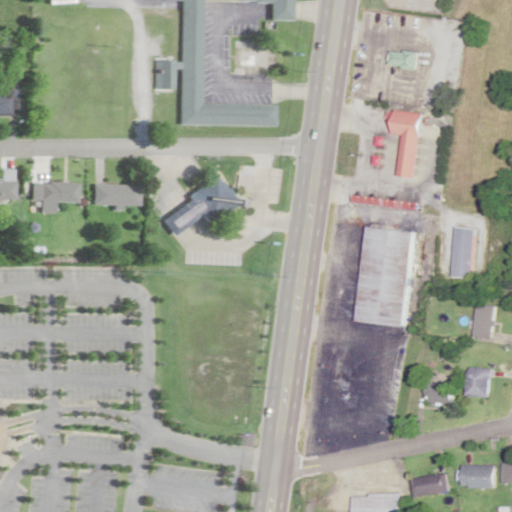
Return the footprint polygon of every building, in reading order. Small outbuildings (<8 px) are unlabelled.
[(274,108),(273,128),(182,127),(184,5),(184,0),(291,0),(291,9),(290,21),(271,20),(271,9),(271,0),(206,0),(206,6),(204,107),(274,108)] [(417,52),(390,52),(390,67),(417,67),(417,52)] [(0,114),(13,115),(13,82),(6,82),(6,89),(0,89),(0,114)] [(403,137),(399,177),(416,179),(424,114),(396,111),(393,135),(403,137)] [(0,199),(10,200),(11,170),(0,169),(0,199)] [(160,221),(172,238),(204,214),(211,223),(239,203),(219,177),(160,221)] [(74,202),(74,183),(36,183),(36,202),(74,202)] [(89,206),(135,206),(135,186),(89,186),(89,206)] [(474,229),(454,227),(449,278),(469,279),(474,229)] [(414,233),(368,228),(357,322),(403,327),(414,233)] [(497,307),(479,304),(475,337),(493,340),(497,307)] [(491,368),(468,367),(467,396),(490,397),(491,368)] [(429,403),(451,403),(451,383),(429,383),(429,403)] [(511,460),(503,461),(503,482),(511,482),(511,460)] [(495,464),(463,464),(463,487),(495,487),(495,464)] [(449,492),(447,473),(412,478),(415,497),(449,492)] [(401,511),(401,494),(352,494),(352,511),(401,511)]
